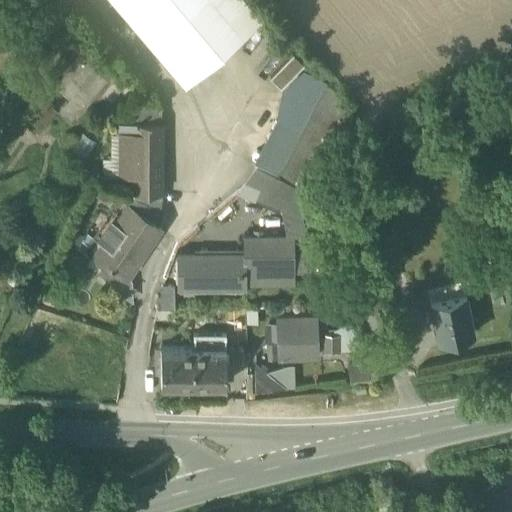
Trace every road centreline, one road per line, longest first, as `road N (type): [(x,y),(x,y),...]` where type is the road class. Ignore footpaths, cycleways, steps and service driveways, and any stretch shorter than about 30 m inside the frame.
road 1 (track): [(407,435),(410,406),(307,202),(318,161),(381,108),(454,71),(511,55)]
road 2 (secondary): [(336,449),(0,428)]
road 3 (secondary): [(336,449),(118,511)]
road 4 (secondary): [(511,413),(336,449)]
